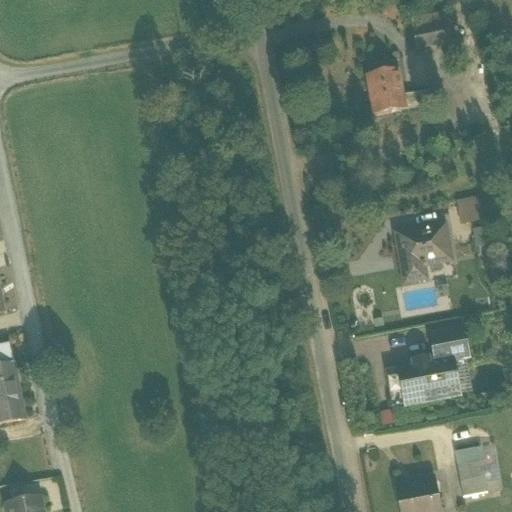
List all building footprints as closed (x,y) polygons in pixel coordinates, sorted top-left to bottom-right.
[(448,26),(412,32),(416,51),(451,44),(448,26)] [(398,73),(365,79),(373,119),(406,113),(403,95),(398,73)] [(428,90),(403,95),(406,113),(431,108),(428,90)] [(459,232),(486,227),(481,198),(454,203),(459,232)] [(444,228),(395,236),(404,285),(425,282),(423,268),(450,263),(444,228)] [(448,287),(406,293),(409,309),(451,304),(448,287)] [(467,359),(462,333),(431,339),(435,363),(428,364),(427,362),(413,365),(413,367),(398,370),(405,407),(458,397),(452,362),(467,359)] [(10,346),(0,347),(0,367),(14,364),(10,346)] [(13,365),(0,368),(0,426),(24,422),(13,365)] [(398,370),(384,373),(392,410),(405,407),(398,370)] [(481,464),(500,460),(497,443),(454,452),(457,468),(481,464)] [(500,460),(481,464),(484,479),(487,495),(505,492),(500,460)] [(460,484),(484,479),(481,464),(457,468),(460,484)] [(433,482),(396,489),(396,486),(394,486),(399,511),(440,511),(434,479),(433,479),(433,482)] [(484,479),(460,484),(463,500),(487,495),(484,479)] [(42,511),(40,499),(6,505),(7,511),(42,511)]
